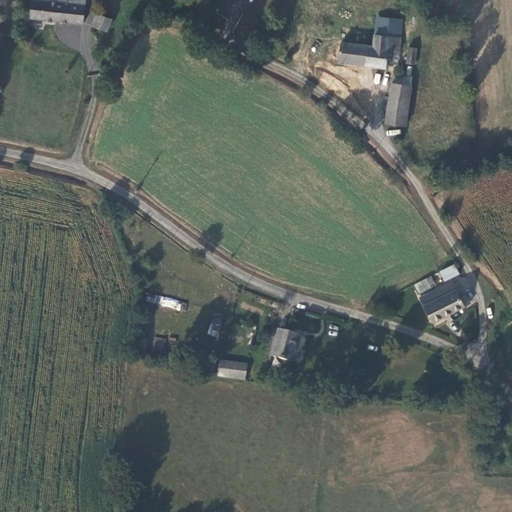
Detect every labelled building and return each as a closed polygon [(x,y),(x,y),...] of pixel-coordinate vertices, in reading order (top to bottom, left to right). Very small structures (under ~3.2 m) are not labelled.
[(85,0),(42,0),(43,1),(33,1),(31,18),(83,23),(85,0)] [(100,13),(94,27),(107,32),(113,18),(100,13)] [(399,48),(402,34),(374,30),(370,49),(341,47),(340,53),(339,62),(384,68),(387,48),(399,48)] [(407,63),(416,64),(418,46),(410,45),(407,63)] [(394,76),(391,84),(412,88),(414,78),(394,76)] [(383,125),(404,129),(412,88),(391,84),(383,125)] [(439,271),(444,282),(459,274),(454,263),(439,271)] [(443,281),(440,274),(423,283),(426,289),(443,281)] [(434,322),(469,305),(465,295),(460,299),(456,289),(451,280),(420,297),(434,322)] [(461,287),(456,289),(460,299),(465,295),(461,287)] [(186,310),(187,301),(147,294),(145,303),(186,310)] [(217,337),(223,320),(213,316),(207,334),(217,337)] [(272,356),(295,360),(299,334),(277,329),(272,356)] [(153,337),(152,348),(164,350),(165,338),(153,337)] [(245,379),(247,363),(222,360),(220,375),(245,379)]
